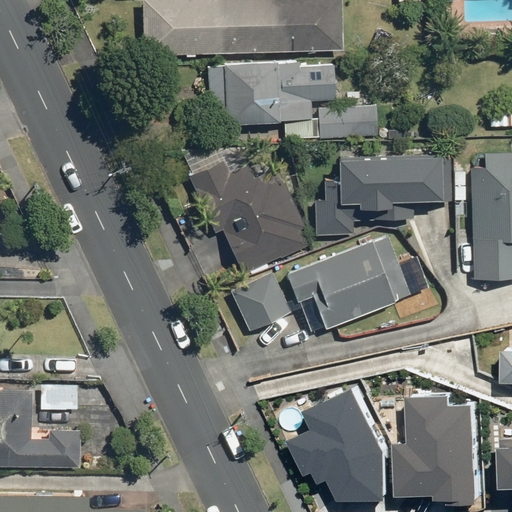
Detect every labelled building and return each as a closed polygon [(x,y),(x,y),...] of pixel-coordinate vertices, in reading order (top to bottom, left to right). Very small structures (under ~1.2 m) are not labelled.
[(341,0),(141,0),(144,56),(343,50),(341,0)] [(277,60),(224,62),(224,64),(207,65),(209,125),(280,122),(279,120),(312,118),(311,100),(335,99),(334,64),(299,65),(299,60),(277,61),(277,60)] [(376,104),(318,107),(320,139),(378,136),(376,104)] [(511,110),(491,110),(491,128),(511,128),(511,110)] [(470,165),(473,277),(511,276),(511,150),(483,151),(483,164),(470,165)] [(449,153),(339,157),(340,176),(323,176),(323,198),(313,198),(315,234),(353,232),(352,219),(413,217),(413,200),(451,199),(449,153)] [(304,225),(277,166),(256,176),(255,174),(252,175),(246,163),(230,170),(224,159),(189,175),(214,231),(221,228),(241,272),(279,255),(280,257),(308,245),(300,226),(304,225)] [(369,236),(284,270),(296,300),(297,299),(310,330),(324,324),(325,327),(394,299),(394,298),(409,292),(386,233),(370,239),(369,236)] [(271,269),(229,289),(248,330),(290,310),(271,269)] [(43,383),(42,407),(77,409),(78,384),(43,383)] [(0,464),(79,465),(80,427),(48,426),(48,436),(30,436),(31,386),(0,385),(0,464)] [(452,448),(453,422),(407,422),(407,456),(381,456),(381,486),(371,486),(370,511),(464,511),(464,486),(442,486),(442,448),(452,448)] [(86,490),(0,488),(0,511),(145,511),(146,508),(86,507),(86,490)]
